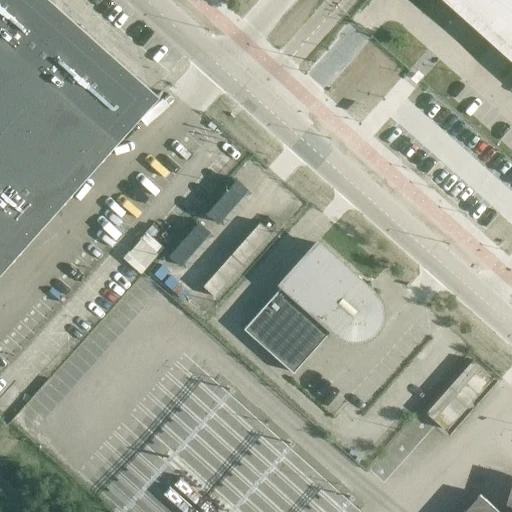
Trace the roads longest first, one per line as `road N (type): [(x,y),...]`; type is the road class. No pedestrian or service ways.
road 1 (unclassified): [(511,324),(149,0)]
road 2 (unknown): [(129,375),(257,511)]
